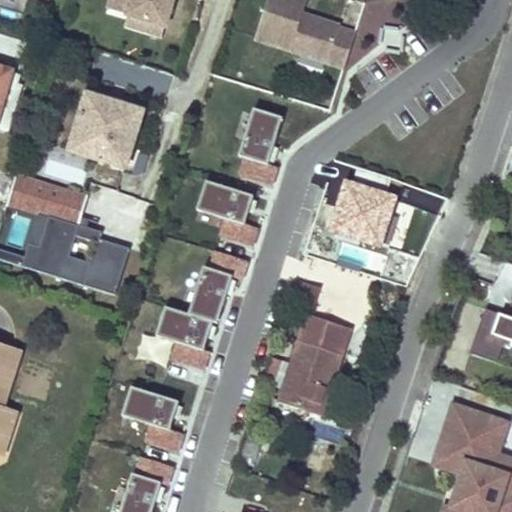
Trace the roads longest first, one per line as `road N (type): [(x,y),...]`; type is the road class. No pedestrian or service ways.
road 1 (residential): [(489,0),(431,60),(303,144),(187,511)]
road 2 (residential): [(511,67),(355,511)]
